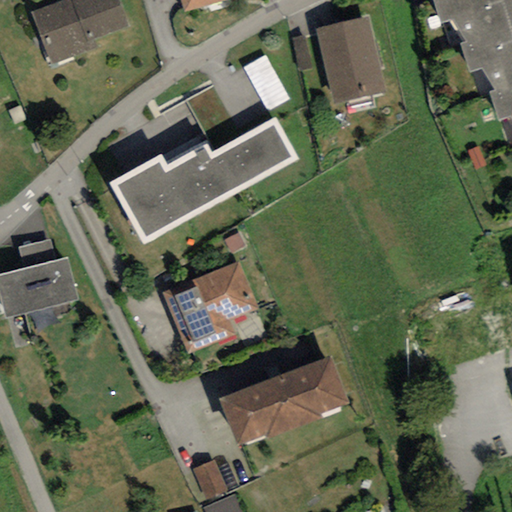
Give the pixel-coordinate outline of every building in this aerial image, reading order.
[(128,31),(116,0),(70,0),(31,14),(50,67),(96,50),(94,43),(128,31)] [(178,0),(183,16),(240,0),(178,0)] [(511,0),(443,0),(431,4),(440,28),(452,26),(454,26),(467,48),(461,50),(467,77),(481,75),(482,74),(494,97),(490,99),(497,126),(510,123),(511,123),(511,0)] [(370,21),(317,33),(334,109),(387,97),(370,21)] [(311,70),(304,37),(291,40),(299,73),(311,70)] [(242,68),(266,114),(290,102),(265,56),(242,68)] [(162,159),(108,189),(143,252),(301,164),(276,119),(212,155),(207,146),(167,168),(162,159)] [(245,248),(238,234),(224,241),(231,255),(245,248)] [(23,274),(56,265),(49,241),(17,250),(23,274)] [(238,261),(160,294),(187,357),(237,336),(231,323),(259,311),(238,261)] [(23,274),(0,279),(0,302),(5,322),(78,304),(67,262),(56,265),(23,274)] [(511,298),(428,324),(441,369),(511,347),(511,298)] [(262,389),(220,405),(238,451),(267,440),(268,443),(321,423),(320,419),(346,409),(330,365),(290,380),(287,373),(260,384),(262,389)] [(213,464),(194,472),(206,501),(225,493),(213,464)] [(240,511),(233,496),(199,511),(240,511)]
